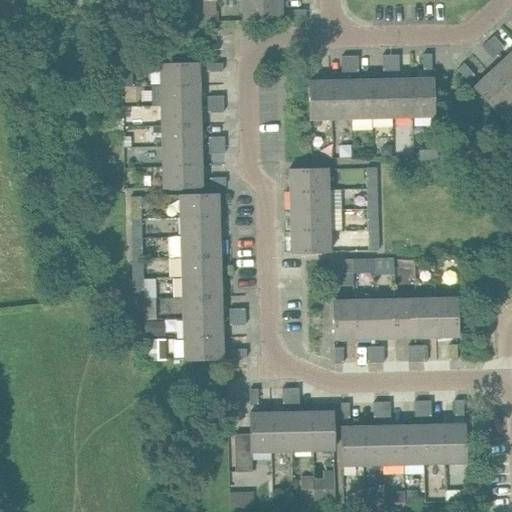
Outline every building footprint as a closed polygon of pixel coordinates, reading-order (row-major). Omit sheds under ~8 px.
[(203,22),(216,22),(215,0),(203,0),(203,22)] [(241,0),(242,20),(282,19),(281,0),(241,0)] [(289,10),(289,18),(305,18),(305,10),(289,10)] [(487,41),(498,53),(504,48),(493,36),(487,41)] [(481,47),(492,59),(498,53),(487,41),(481,47)] [(511,50),(503,59),(511,68),(511,50)] [(423,70),(431,70),(431,54),(423,54),(423,70)] [(382,55),(382,71),(391,71),(390,55),(382,55)] [(390,55),(391,71),(399,71),(398,55),(390,55)] [(341,57),(342,72),(350,72),(349,56),(341,57)] [(349,56),(350,72),(358,72),(358,56),(349,56)] [(317,57),(309,57),(309,73),(317,73),(317,57)] [(511,68),(503,59),(488,73),(511,98),(511,68)] [(159,64),(159,85),(199,84),(199,63),(159,64)] [(457,69),(468,81),(474,75),(464,63),(457,69)] [(222,64),(206,64),(207,72),(222,72),(222,64)] [(121,70),(122,82),(133,82),(132,70),(121,70)] [(511,98),(488,73),(473,87),(500,116),(511,104),(511,98)] [(432,77),(412,78),(413,118),(433,117),(432,77)] [(412,78),(391,79),(392,118),(413,118),(412,78)] [(370,79),(350,80),(351,120),(372,119),(370,79)] [(391,79),(370,79),(372,119),(392,118),(391,79)] [(309,81),(310,121),(330,120),(329,80),(309,81)] [(350,80),(329,80),(330,120),(351,120),(350,80)] [(152,106),(200,105),(199,84),(159,85),(152,85),(152,94),(152,106)] [(207,104),(223,104),(223,96),(207,96),(207,104)] [(208,113),(223,112),(223,104),(207,104),(208,113)] [(152,106),(153,126),(200,125),(200,105),(152,106)] [(122,107),(122,116),(133,116),(133,107),(122,107)] [(161,134),(161,147),(201,146),(200,125),(153,126),(153,134),(161,134)] [(208,146),(224,145),(224,137),(208,137),(208,146)] [(209,154),(224,153),(224,145),(208,146),(209,154)] [(385,145),(380,149),(380,156),(391,156),(391,145),(385,145)] [(161,147),(161,167),(201,166),(201,146),(161,147)] [(161,167),(162,188),(202,187),(201,166),(161,167)] [(366,167),(366,189),(377,188),(376,168),(366,167)] [(288,170),(288,191),(328,190),(328,169),(288,170)] [(210,186),(225,186),(225,177),(209,178),(210,186)] [(366,189),(366,209),(377,209),(377,188),(366,189)] [(288,191),(289,211),(329,210),(328,190),(288,191)] [(178,196),(179,216),(219,215),(218,194),(178,196)] [(130,197),(131,217),(141,217),(140,197),(130,197)] [(366,209),(367,230),(378,230),(377,209),(366,209)] [(289,211),(289,232),(329,231),(329,210),(289,211)] [(179,216),(179,237),(219,236),(219,215),(179,216)] [(131,217),(131,238),(142,238),(141,217),(131,217)] [(351,231),(351,252),(378,251),(378,230),(367,230),(367,231),(351,231)] [(289,232),(290,253),(330,252),(329,231),(289,232)] [(179,237),(180,257),(220,256),(219,236),(179,237)] [(131,238),(132,259),(142,258),(142,238),(131,238)] [(180,257),(181,278),(220,277),(220,256),(180,257)] [(132,259),(132,279),(143,279),(142,258),(132,259)] [(331,260),(332,273),(352,273),(352,259),(331,260)] [(181,278),(181,298),(221,297),(220,277),(181,278)] [(132,279),(133,299),(143,299),(143,279),(132,279)] [(181,298),(182,319),(222,318),(221,297),(181,298)] [(436,298),(437,338),(457,337),(456,297),(436,298)] [(394,299),(395,339),(416,338),(415,298),(394,299)] [(415,298),(416,338),(437,338),(436,298),(415,298)] [(143,299),(143,320),(155,319),(155,299),(143,299)] [(353,300),(354,340),(375,339),(374,299),(353,300)] [(374,299),(375,339),(395,339),(394,299),(374,299)] [(333,300),(333,340),(354,340),(353,300),(333,300)] [(229,317),(245,317),(245,308),(229,309),(229,317)] [(229,325),(245,325),(245,317),(229,317),(229,325)] [(182,319),(182,339),(222,338),(222,318),(182,319)] [(144,322),(145,336),(165,336),(164,321),(144,322)] [(182,339),(183,360),(223,359),(222,338),(182,339)] [(166,339),(156,339),(144,340),(145,361),(167,360),(166,339)] [(448,345),(449,361),(457,361),(457,345),(448,345)] [(408,346),(408,362),(417,362),(416,346),(408,346)] [(416,346),(417,362),(424,361),(424,346),(416,346)] [(334,348),(335,364),(343,363),(343,347),(334,348)] [(367,347),(367,363),(375,363),(375,347),(367,347)] [(375,347),(375,363),(384,362),(383,347),(375,347)] [(230,350),(230,358),(246,357),(246,349),(230,350)] [(282,389),(282,404),(291,404),(290,388),(282,389)] [(290,388),(291,404),(299,404),(298,391),(298,388),(290,388)] [(257,389),(249,389),(250,405),(258,405),(257,389)] [(455,416),(463,416),(463,400),(455,400),(455,416)] [(414,401),(414,417),(422,417),(422,401),(414,401)] [(422,401),(422,417),(431,417),(430,401),(422,401)] [(373,402),(373,418),(381,418),(381,402),(373,402)] [(381,402),(381,418),(390,418),(389,402),(381,402)] [(349,403),(341,403),(341,419),(349,419),(349,403)] [(311,411),(291,412),(292,451),(312,451),(311,411)] [(332,411),(311,411),(312,451),(333,451),(332,411)] [(271,452),(270,412),(249,413),(250,434),(234,435),(235,473),(252,472),(252,452),(271,452)] [(291,412),(270,412),(271,452),(292,451),(291,412)] [(443,424),(422,425),(423,464),(444,464),(443,424)] [(464,424),(443,424),(444,464),(465,463),(464,424)] [(402,425),(381,426),(382,465),(403,465),(402,425)] [(422,425),(402,425),(403,465),(423,464),(422,425)] [(341,427),(341,466),(362,466),(361,426),(341,427)] [(361,426),(362,466),(382,465),(381,426),(361,426)] [(314,500),(334,500),(333,473),(323,473),(323,479),(313,479),(314,500)] [(300,477),(301,490),(313,489),(312,476),(300,477)] [(253,492),(229,493),(229,508),(253,507),(253,492)] [(343,505),(362,505),(362,497),(343,497),(343,505)]
